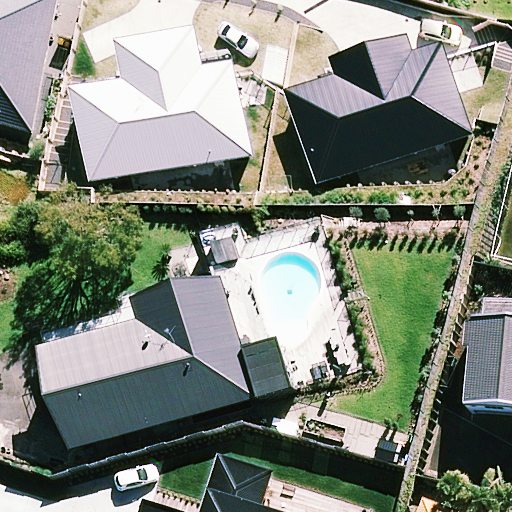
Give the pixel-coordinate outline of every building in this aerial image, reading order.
[(511,180),(492,254),(511,259),(511,180)] [(47,332),(78,446),(267,394),(264,383),(282,378),(270,335),(257,338),(237,264),(125,295),(129,309),(47,332)] [(511,296),(486,294),(478,400),(511,402),(511,296)] [(444,342),(404,331),(391,381),(431,391),(444,342)] [(501,511),(432,486),(421,511),(501,511)]
